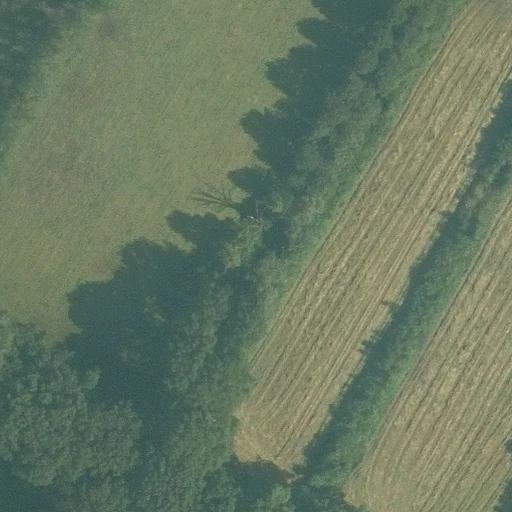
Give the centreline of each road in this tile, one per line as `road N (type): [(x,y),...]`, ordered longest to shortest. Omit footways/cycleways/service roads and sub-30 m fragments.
road 1 (track): [(137,454),(403,0)]
road 2 (track): [(0,381),(137,454)]
road 3 (track): [(245,511),(137,454)]
